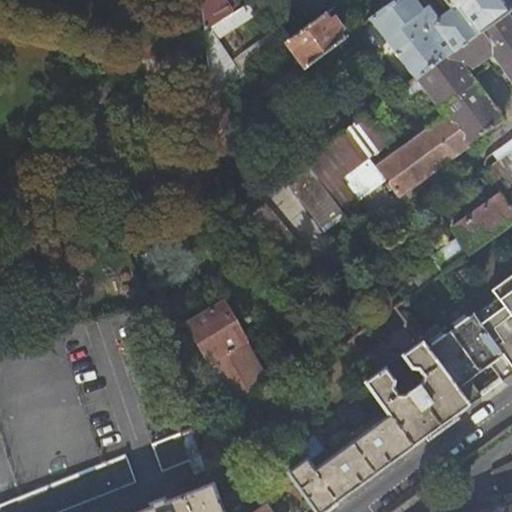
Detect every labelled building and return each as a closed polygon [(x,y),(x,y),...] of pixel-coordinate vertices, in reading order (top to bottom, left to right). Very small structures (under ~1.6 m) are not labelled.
[(200,0),(203,34),(241,9),(235,0),(232,0),(226,4),(222,0),(200,0)] [(203,34),(210,98),(216,94),(240,76),(217,41),(267,7),(261,0),(256,0),(241,9),(203,34)] [(499,0),(441,0),(451,12),(436,24),(426,11),(422,14),(411,0),(398,0),(396,2),(369,22),(415,81),(416,83),(506,15),(507,16),(509,14),(499,0)] [(511,24),(507,16),(506,15),(416,83),(438,112),(441,110),(447,119),(397,156),(377,170),(385,180),(398,199),(502,123),(468,75),(492,58),(511,85),(511,24)] [(326,25),(321,18),(289,41),(285,44),(303,70),(339,43),(334,36),(339,32),(331,21),(326,25)] [(285,44),(289,41),(281,28),(248,51),(257,64),(285,44)] [(422,110),(406,88),(364,118),(387,151),(393,151),(433,122),(423,108),(422,110)] [(210,98),(214,135),(234,120),(216,94),(210,98)] [(364,118),(320,150),(356,200),(385,180),(377,170),(397,156),(393,151),(387,151),(364,118)] [(356,200),(320,150),(304,164),(306,166),(286,181),(325,235),(361,208),(356,200)] [(511,188),(452,232),(469,256),(511,224),(511,188)] [(242,218),(244,222),(284,267),(303,252),(261,202),(242,218)] [(159,247),(156,235),(124,243),(129,255),(159,247)] [(511,277),(492,292),(504,309),(481,327),(496,348),(511,370),(511,277)] [(492,292),(468,309),(473,316),(481,327),(504,309),(492,292)] [(241,345),(244,344),(221,304),(186,324),(207,363),(205,365),(227,404),(266,382),(254,360),(250,362),(241,345)] [(451,325),(454,330),(468,320),(465,315),(451,325)] [(425,351),(468,408),(481,399),(468,381),(489,366),(502,384),(511,375),(511,370),(496,348),(481,327),(473,316),(468,320),(454,330),(445,336),(431,347),(425,351)] [(427,342),(431,347),(445,336),(442,332),(427,342)] [(413,447),(413,448),(468,408),(425,351),(421,345),(403,358),(413,372),(418,372),(424,379),(423,385),(405,399),(398,398),(392,391),(393,383),(384,372),(379,376),(352,341),(340,350),(383,408),(413,447)] [(290,395),(285,387),(262,404),(286,437),(309,420),(306,415),(290,395)] [(300,388),(290,395),(306,415),(316,408),(300,388)] [(413,447),(383,408),(377,413),(383,421),(369,432),(366,427),(360,431),(363,436),(351,445),(339,452),(337,449),(333,452),(335,456),(319,468),(314,472),(311,469),(306,462),(305,462),(286,475),(312,511),(324,511),(334,505),(366,482),(413,447)] [(150,449),(160,474),(187,463),(193,477),(205,473),(197,450),(191,433),(150,449)] [(211,440),(197,450),(205,473),(205,475),(223,466),(211,440)] [(0,511),(63,511),(135,484),(127,458),(0,508),(0,511)] [(226,511),(211,486),(164,506),(161,507),(159,503),(147,507),(150,511),(149,511),(226,511)] [(511,511),(511,496),(505,499),(504,498),(491,503),(494,511),(489,511),(511,511)] [(161,507),(164,506),(161,498),(143,503),(146,511),(149,511),(150,511),(147,507),(159,503),(161,507)]
